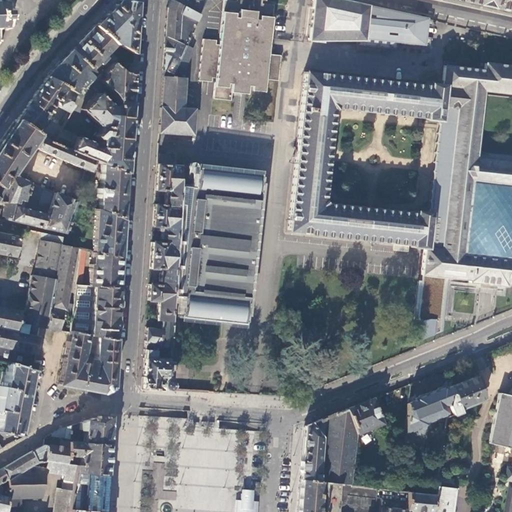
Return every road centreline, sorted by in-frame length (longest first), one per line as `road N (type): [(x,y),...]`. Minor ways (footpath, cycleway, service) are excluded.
road 1 (residential): [(128,398),(158,0)]
road 2 (residential): [(511,328),(302,414),(279,416)]
road 3 (residential): [(279,416),(128,398)]
road 4 (residential): [(93,0),(0,119)]
road 5 (unknown): [(292,49),(428,63)]
